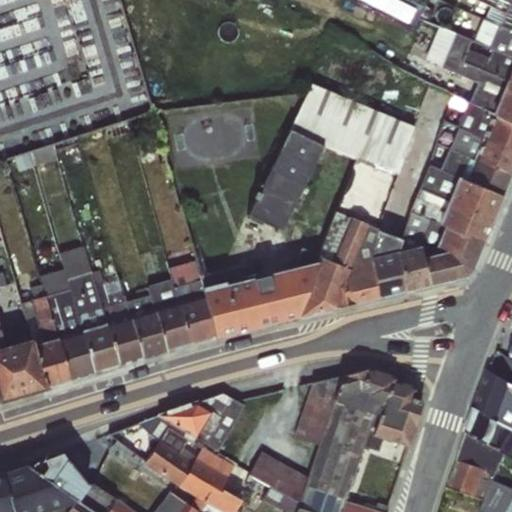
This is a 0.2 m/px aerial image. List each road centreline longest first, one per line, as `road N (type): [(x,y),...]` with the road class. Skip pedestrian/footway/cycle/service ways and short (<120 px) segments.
road 1 (secondary): [(482,314),(197,375),(0,434)]
road 2 (residential): [(482,314),(416,511)]
